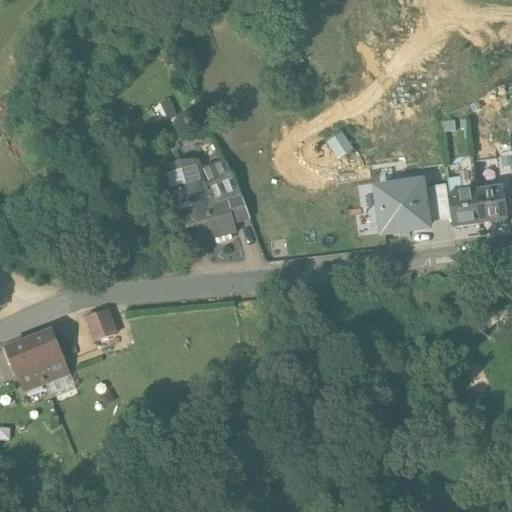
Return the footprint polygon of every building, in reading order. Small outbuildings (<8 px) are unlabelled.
[(511,124),(509,121),(493,136),(504,148),(511,139),(511,124)] [(331,158),(344,175),(359,164),(346,147),(331,158)] [(494,177),(478,179),(478,180),(480,194),(495,193),(494,177)] [(196,214),(210,264),(249,254),(243,233),(261,228),(251,190),(214,200),(208,180),(174,189),(182,218),(196,214)] [(467,210),(454,212),(458,245),(485,241),(481,204),(480,194),(478,180),(464,182),(467,210)] [(377,208),(383,262),(436,256),(434,242),(451,241),(448,205),(428,207),(428,202),(377,208)] [(508,204),(485,208),(485,204),(481,204),(485,241),(511,237),(508,204)] [(112,333),(97,338),(106,363),(121,357),(112,333)] [(59,347),(32,358),(49,399),(75,389),(70,374),(68,375),(67,371),(68,370),(59,347)] [(32,358),(13,366),(22,389),(23,389),(30,406),(49,399),(32,358)] [(108,459),(83,469),(92,494),(102,490),(97,478),(113,472),(108,459)] [(41,486),(16,495),(21,508),(46,499),(41,486)]
